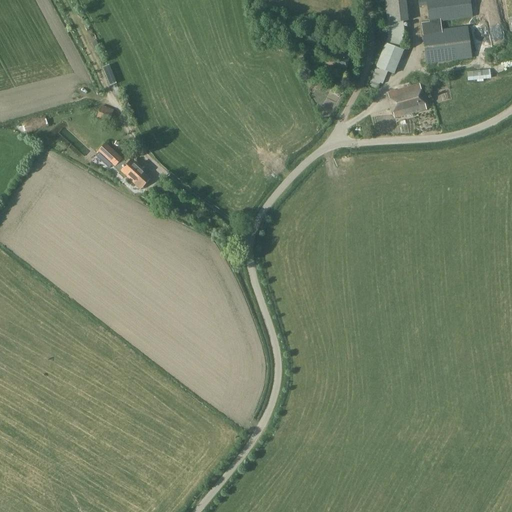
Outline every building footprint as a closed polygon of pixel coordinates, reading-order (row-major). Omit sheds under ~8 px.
[(406,0),(384,0),(387,24),(403,22),(409,22),(406,0)] [(473,17),(470,0),(418,0),(419,7),(427,6),(429,22),(429,23),(440,21),(473,17)] [(277,31),(284,31),(284,32),(299,33),(300,24),(300,22),(278,21),(277,31)] [(429,22),(421,23),(426,65),(472,59),(468,26),(441,30),(440,21),(429,23),(429,22)] [(403,22),(387,24),(388,38),(386,43),(400,49),(404,32),(403,22)] [(403,50),(400,49),(386,43),(376,67),(387,71),(394,73),(403,50)] [(345,74),(350,55),(319,46),(314,66),(345,74)] [(297,67),(307,65),(309,65),(307,47),(295,48),(297,67)] [(489,53),(492,67),(511,61),(511,54),(510,48),(489,53)] [(110,86),(116,84),(109,65),(102,67),(110,86)] [(387,71),(376,67),(369,86),(377,89),(379,84),(381,85),(387,71)] [(490,70),(467,72),(468,81),(491,79),(490,70)] [(388,93),(395,118),(426,110),(419,85),(388,93)] [(97,118),(109,122),(113,112),(101,107),(97,118)] [(98,151),(98,152),(95,156),(110,168),(113,165),(141,190),(152,178),(131,159),(127,164),(104,144),(98,151)]
